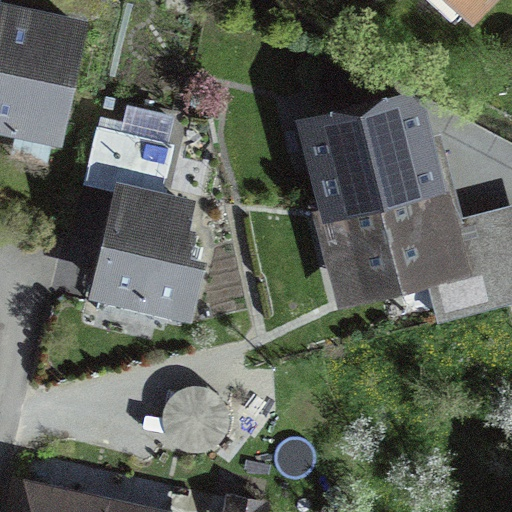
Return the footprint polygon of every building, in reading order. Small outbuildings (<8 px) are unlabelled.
[(0,7),(0,120),(53,132),(76,24),(0,7)] [(333,205),(436,195),(411,98),(312,122),(332,205),(333,205)] [(84,181),(122,190),(158,198),(170,144),(97,127),(84,181)] [(185,204),(158,198),(122,190),(99,287),(185,307),(196,258),(181,254),(186,232),(178,230),(185,204)] [(333,205),(354,291),(426,273),(427,276),(474,264),(468,241),(449,245),(436,195),(333,205)] [(245,395),(190,384),(185,409),(151,402),(136,473),(61,456),(54,490),(11,481),(4,511),(260,511),(262,504),(223,496),(245,395)]
